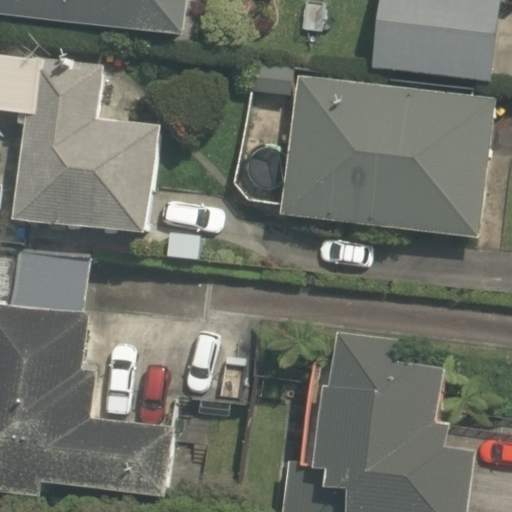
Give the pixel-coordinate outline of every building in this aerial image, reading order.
[(0,0),(0,11),(192,25),(193,0),(0,0)] [(507,0),(387,0),(380,72),(499,84),(507,0)] [(114,114),(120,56),(0,44),(0,231),(20,234),(22,215),(167,230),(178,121),(114,114)] [(259,141),(303,145),(295,228),(494,247),(508,95),(309,77),(307,96),(264,92),(259,141)] [(103,255),(0,247),(0,511),(54,511),(56,493),(182,502),(189,404),(258,409),(264,318),(100,307),(103,255)] [(511,511),(511,443),(464,441),(466,416),(449,415),(452,353),(406,350),(407,329),(353,326),(351,363),(321,361),(315,467),(300,466),(297,511),(511,511)]
